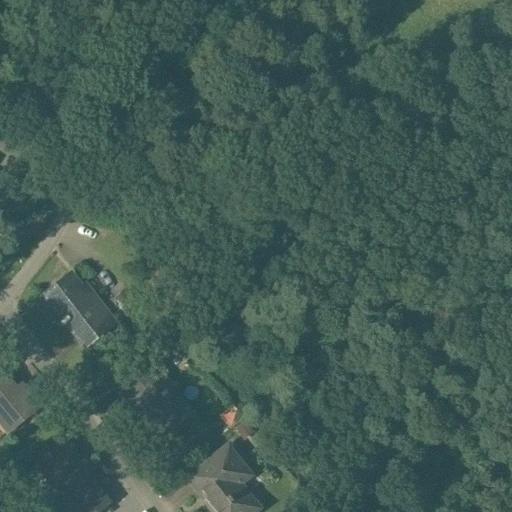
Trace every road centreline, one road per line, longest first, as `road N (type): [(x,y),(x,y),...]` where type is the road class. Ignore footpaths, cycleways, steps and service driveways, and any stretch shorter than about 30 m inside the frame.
road 1 (unclassified): [(0,314),(156,511)]
road 2 (unclassified): [(0,299),(63,196)]
